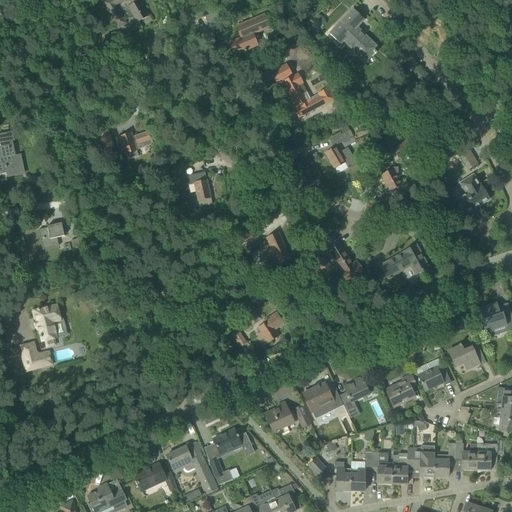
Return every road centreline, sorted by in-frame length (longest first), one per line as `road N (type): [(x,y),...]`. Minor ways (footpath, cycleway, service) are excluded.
road 1 (residential): [(0,490),(511,255)]
road 2 (track): [(0,16),(213,388)]
road 3 (residential): [(511,198),(478,108),(376,0)]
road 4 (residential): [(305,198),(197,53),(164,60),(148,81)]
road 5 (residential): [(305,198),(446,239),(511,217)]
road 6 (residential): [(148,81),(161,111),(251,175),(305,198)]
road 7 (residential): [(511,480),(351,511)]
